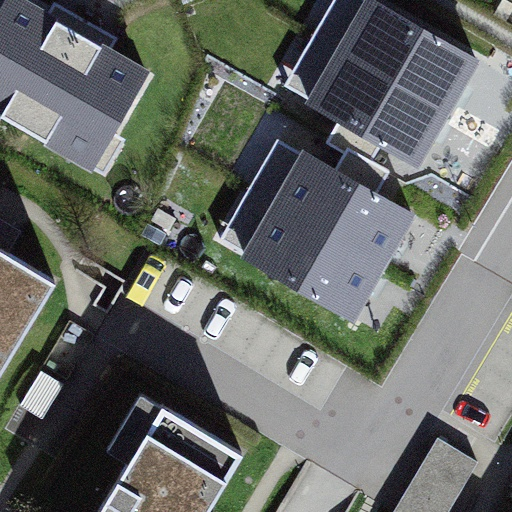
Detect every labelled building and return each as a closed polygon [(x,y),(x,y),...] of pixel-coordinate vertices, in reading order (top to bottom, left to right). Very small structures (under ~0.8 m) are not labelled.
[(149,63),(42,0),(0,0),(0,111),(90,164),(149,63)] [(477,55),(381,0),(329,0),(279,86),(413,164),(477,55)] [(417,206),(285,127),(221,234),(353,313),(417,206)] [(0,357),(54,265),(0,234),(0,357)] [(164,393),(91,511),(199,511),(243,440),(164,393)] [(446,511),(478,458),(437,434),(391,511),(446,511)]
